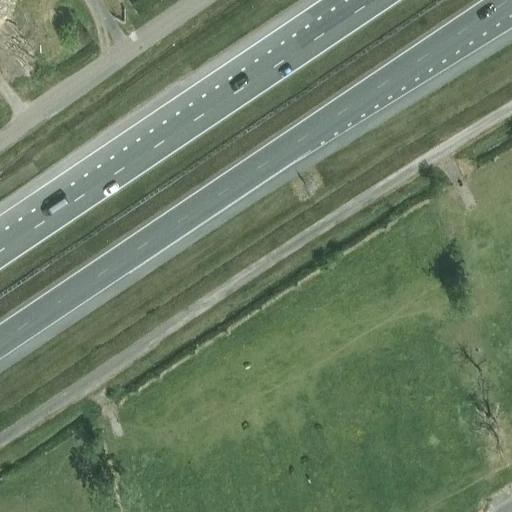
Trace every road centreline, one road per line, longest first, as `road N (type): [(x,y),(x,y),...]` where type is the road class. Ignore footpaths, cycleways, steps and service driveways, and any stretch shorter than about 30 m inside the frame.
road 1 (motorway): [(0,342),(509,0)]
road 2 (unclassified): [(0,441),(511,108)]
road 3 (motorway): [(373,0),(0,251)]
road 4 (unclassified): [(0,141),(198,0)]
